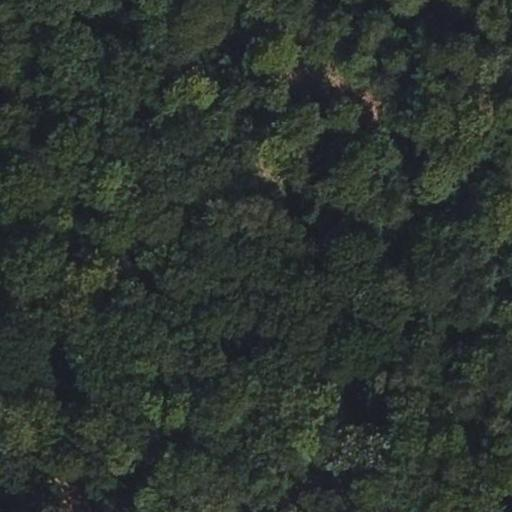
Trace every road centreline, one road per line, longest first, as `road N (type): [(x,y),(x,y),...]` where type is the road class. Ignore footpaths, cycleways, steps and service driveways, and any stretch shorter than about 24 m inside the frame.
road 1 (unknown): [(511,491),(0,156)]
road 2 (track): [(270,0),(0,192)]
